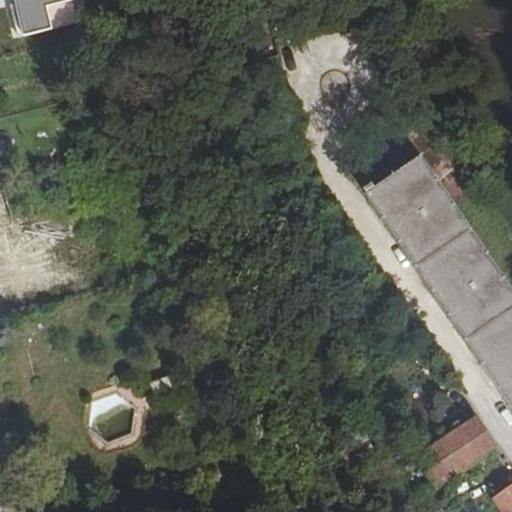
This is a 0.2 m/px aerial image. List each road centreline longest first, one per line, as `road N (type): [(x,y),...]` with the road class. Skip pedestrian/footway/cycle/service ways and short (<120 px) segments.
road 1 (residential): [(323,129),(327,164),(511,443)]
road 2 (residential): [(323,129),(300,88),(316,55),(338,53),(356,68),(357,92),(338,119)]
